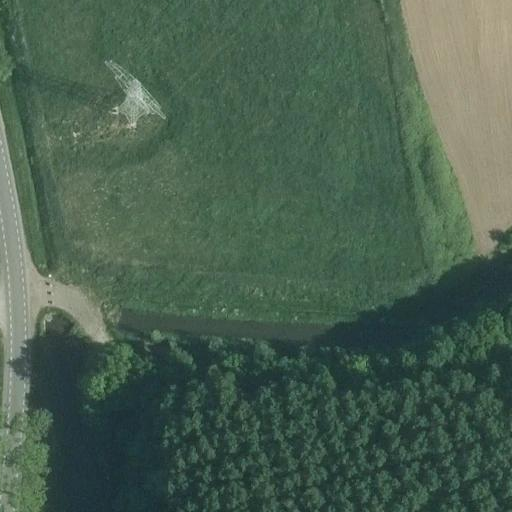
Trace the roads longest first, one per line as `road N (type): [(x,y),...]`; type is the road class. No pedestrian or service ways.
road 1 (tertiary): [(6,511),(16,299),(0,174)]
road 2 (track): [(16,299),(38,285),(77,293),(99,335),(103,371)]
